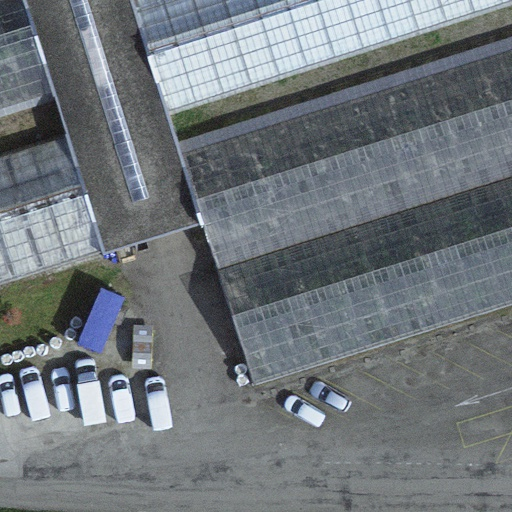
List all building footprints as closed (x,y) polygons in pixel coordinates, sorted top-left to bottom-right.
[(0,0),(0,113),(51,97),(21,0),(0,0)] [(21,0),(51,97),(63,135),(101,256),(200,225),(177,151),(165,112),(129,0),(21,0)] [(511,0),(129,0),(165,112),(511,3),(511,0)] [(511,46),(177,151),(200,225),(251,388),(511,306),(511,46)] [(0,287),(101,256),(63,135),(0,154),(0,287)]
